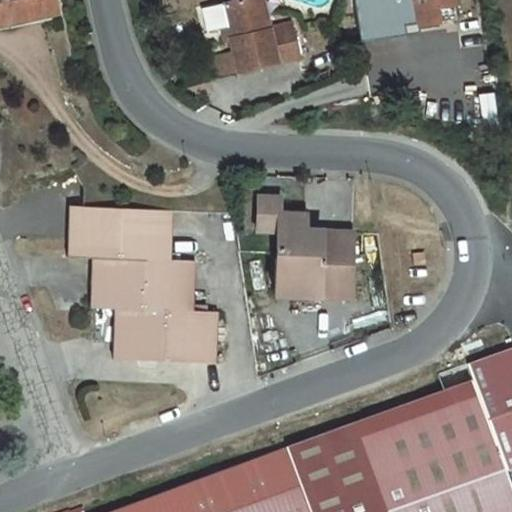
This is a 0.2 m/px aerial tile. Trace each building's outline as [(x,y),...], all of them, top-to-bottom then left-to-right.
[(52,0),(0,0),(0,43),(59,30),(52,0)] [(364,0),(373,57),(401,51),(434,47),(432,30),(453,28),(449,0),(364,0)] [(220,42),(226,67),(231,88),(298,73),(288,35),(268,41),(259,8),(194,24),(199,47),(220,42)] [(456,44),(453,28),(432,30),(434,47),(456,44)] [(405,65),(401,51),(373,57),(375,69),(405,65)] [(206,94),(231,88),(226,67),(200,74),(206,94)] [(263,308),(338,315),(343,250),(295,246),(296,232),(271,229),(272,215),(250,213),(248,244),(269,246),(263,308)] [(156,220),(78,214),(74,218),(60,215),(59,240),(57,268),(83,270),(80,296),(78,319),(103,320),(101,346),(100,367),(200,378),(202,327),(175,326),(179,275),(152,273),(156,220)] [(450,394),(269,460),(286,511),(493,511),(479,471),(511,459),(511,399),(494,359),(444,377),(450,394)] [(286,511),(269,460),(127,511),(286,511)]
